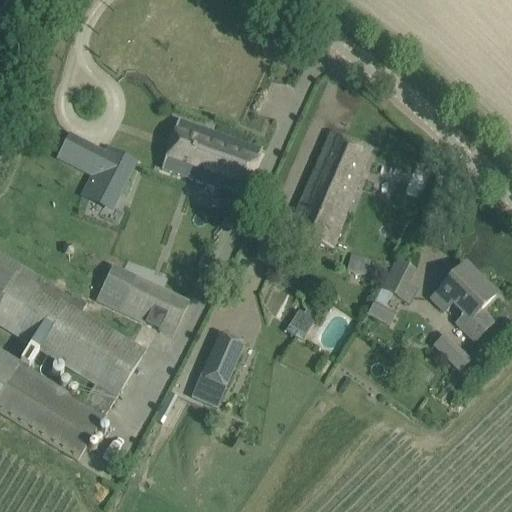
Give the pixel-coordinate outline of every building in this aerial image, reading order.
[(0,0),(0,55),(25,0),(0,0)] [(254,171),(261,152),(179,123),(161,171),(219,192),(220,188),(243,197),(254,171)] [(329,135),(322,154),(287,234),(333,252),(371,152),(329,135)] [(105,154),(96,170),(125,185),(135,164),(107,150),(105,154)] [(351,256),(346,273),(365,278),(368,265),(369,261),(351,256)] [(117,401),(145,350),(84,312),(87,307),(71,297),(69,300),(0,257),(0,329),(30,348),(20,364),(0,351),(0,415),(78,465),(104,418),(115,400),(117,401)] [(415,273),(396,263),(380,294),(381,294),(392,299),(400,303),(415,273)] [(443,314),(452,305),(464,317),(455,326),(474,345),(494,325),(481,312),(495,297),(484,285),(480,289),(462,271),(466,267),(465,267),(430,302),(443,314)] [(112,268),(95,305),(118,316),(173,341),(190,304),(135,279),(112,268)] [(376,305),(366,320),(390,332),(397,317),(386,311),(392,299),(381,294),(376,305)] [(297,310),(283,333),(300,343),(314,320),(297,310)] [(244,346),(220,335),(192,399),(217,410),(244,346)] [(456,348),(444,360),(459,375),(471,363),(456,348)]
